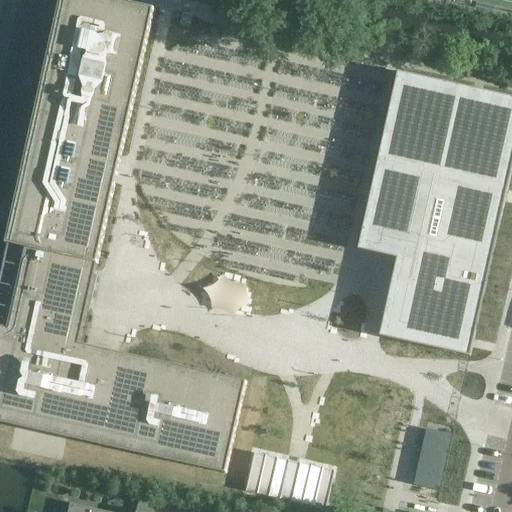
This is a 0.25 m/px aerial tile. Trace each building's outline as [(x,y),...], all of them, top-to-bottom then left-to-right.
[(35,116),(0,272),(0,423),(51,435),(226,474),(247,382),(80,345),(155,11),(155,10),(148,9),(110,0),(60,0),(45,70),(35,116)] [(511,97),(398,72),(358,250),(397,258),(380,337),(470,357),(511,168),(511,97)] [(327,373),(345,385),(349,378),(332,366),(327,373)] [(439,415),(478,423),(480,410),(441,403),(439,415)] [(257,471),(314,483),(322,443),(265,431),(257,471)] [(255,478),(252,494),(324,508),(327,492),(255,478)] [(185,511),(139,502),(138,501),(135,511),(107,511),(70,503),(70,505),(71,505),(69,511),(185,511)]
